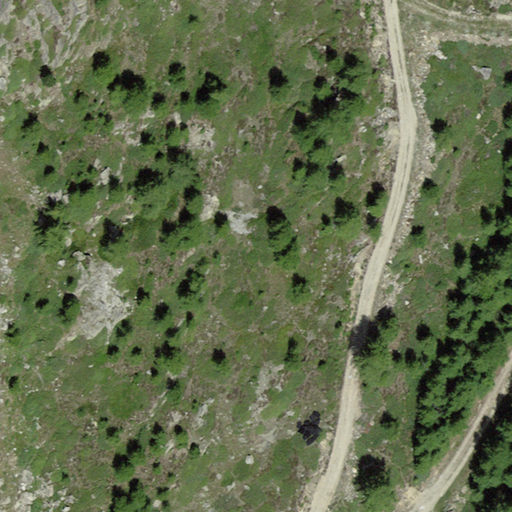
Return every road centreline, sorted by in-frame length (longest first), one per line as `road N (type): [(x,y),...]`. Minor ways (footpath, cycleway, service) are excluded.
road 1 (track): [(391,0),(406,151),(369,283),(344,430),(316,511)]
road 2 (track): [(418,511),(511,360)]
